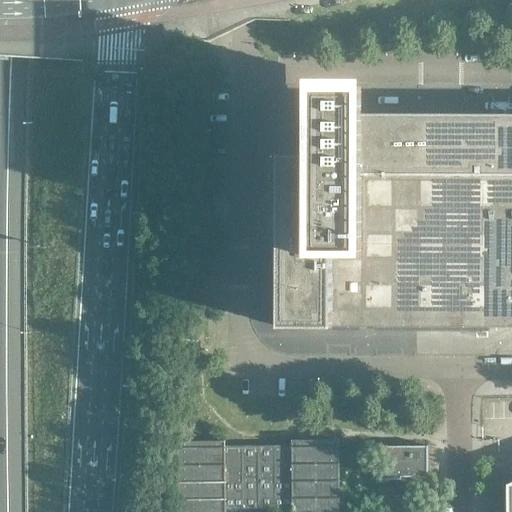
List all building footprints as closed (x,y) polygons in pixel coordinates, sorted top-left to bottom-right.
[(511,114),(362,114),(362,86),(308,86),(308,155),(279,155),(278,327),(332,327),(511,326),(511,114)] [(197,310),(197,296),(186,296),(186,310),(197,310)] [(197,355),(197,344),(197,340),(183,339),(183,355),(197,355)] [(338,511),(338,440),(291,440),(291,445),(225,446),(225,441),(178,441),(178,511),(338,511)] [(427,479),(427,446),(380,446),(381,480),(427,479)]
